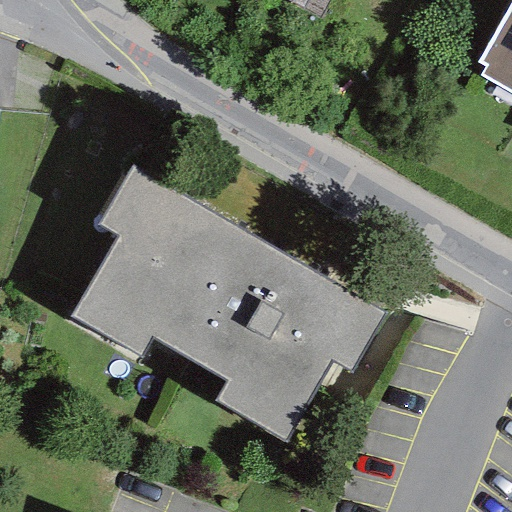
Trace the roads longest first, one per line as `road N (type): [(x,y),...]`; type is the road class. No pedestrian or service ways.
road 1 (residential): [(148,59),(511,279)]
road 2 (residential): [(0,4),(148,59)]
